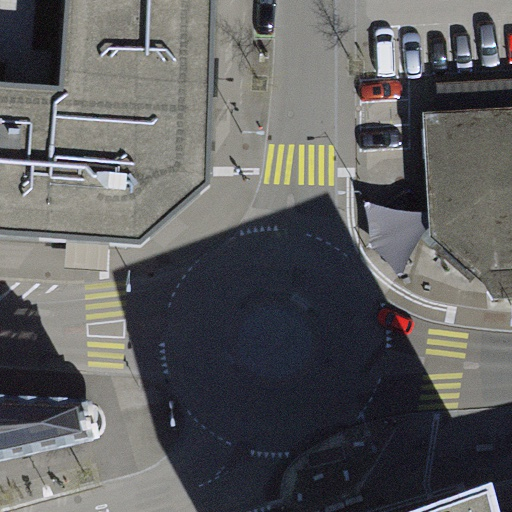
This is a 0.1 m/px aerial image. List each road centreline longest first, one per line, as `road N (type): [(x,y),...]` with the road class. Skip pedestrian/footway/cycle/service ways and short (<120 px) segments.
road 1 (residential): [(304,0),(281,258)]
road 2 (tertiary): [(196,332),(0,322)]
road 3 (residential): [(250,415),(229,457),(202,485),(115,511)]
road 4 (tertiary): [(511,365),(355,361)]
road 5 (tertiary): [(355,361),(350,304),(333,281),(281,258)]
road 6 (tertiary): [(250,415),(302,416),(325,404),(355,361)]
road 7 (tertiary): [(281,258),(250,262),(223,278),(204,302),(196,332)]
